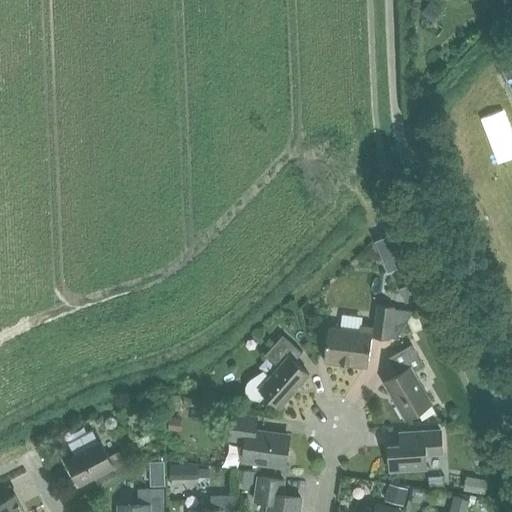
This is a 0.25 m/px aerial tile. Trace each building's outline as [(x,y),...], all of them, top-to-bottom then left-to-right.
[(421,12),(430,20),(440,9),(431,1),(421,12)] [(410,285),(400,289),(405,303),(416,298),(410,285)] [(396,337),(413,311),(394,308),(395,306),(377,304),(372,336),(391,339),(391,337),(396,337)] [(358,329),(361,316),(341,311),(338,324),(358,329)] [(328,326),(326,341),(324,361),(367,366),(372,326),(361,325),(360,330),(328,326)] [(260,400),(266,394),(280,407),(309,374),(294,361),(302,352),(282,335),(265,354),(278,367),(270,376),(263,370),(250,379),(247,382),(245,386),(246,391),(247,395),(250,398),(260,400)] [(411,344),(405,348),(388,358),(397,374),(384,382),(405,419),(422,409),(431,403),(413,371),(423,365),(411,344)] [(219,394),(204,389),(200,398),(216,403),(219,394)] [(143,403),(151,410),(157,401),(149,395),(143,403)] [(461,413),(459,409),(455,407),(450,408),(448,413),(450,418),(454,420),(459,418),(461,413)] [(241,460),(265,463),(285,466),(289,436),(255,431),(257,417),(232,413),(228,439),(244,441),(241,460)] [(180,433),(182,417),(169,416),(168,432),(180,433)] [(117,424),(117,423),(117,421),(117,420),(116,418),(114,417),(113,417),(111,417),(110,417),(108,417),(107,418),(106,419),(106,421),(105,422),(106,424),(106,426),(107,427),(108,428),(110,428),(111,428),(113,428),(114,428),(116,427),(116,425),(117,424)] [(99,486),(99,487),(129,471),(118,451),(108,456),(100,441),(99,442),(92,429),(68,442),(74,455),(67,459),(80,483),(100,473),(106,483),(99,486)] [(426,468),(425,454),(441,453),(440,430),(419,431),(399,433),(400,445),(388,445),(389,471),(426,468)] [(149,485),(164,484),(163,460),(149,460),(149,485)] [(181,464),(170,464),(171,478),(182,478),(181,464)] [(197,469),(198,477),(210,477),(210,468),(197,469)] [(238,469),(236,481),(252,483),(254,471),(238,469)] [(466,475),(463,489),(485,493),(488,479),(466,475)] [(283,480),(264,477),(258,476),(255,501),(269,503),(267,511),(298,511),(301,497),(281,494),(283,480)] [(389,484),(386,498),(403,502),(407,489),(389,484)] [(163,511),(163,492),(163,487),(136,487),(136,505),(119,505),(119,511),(163,511)] [(0,511),(24,511),(15,494),(0,501),(0,511)] [(191,509),(191,511),(236,511),(236,499),(236,494),(210,495),(210,509),(191,509)] [(453,495),(449,511),(465,511),(469,499),(453,495)]
